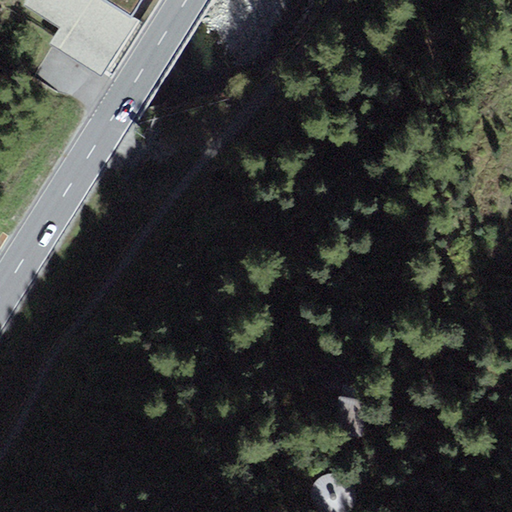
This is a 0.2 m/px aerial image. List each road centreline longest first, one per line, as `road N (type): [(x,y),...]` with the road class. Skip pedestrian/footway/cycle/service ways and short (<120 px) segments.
road 1 (track): [(0,454),(57,351),(110,279),(340,0)]
road 2 (primary): [(188,0),(0,297)]
